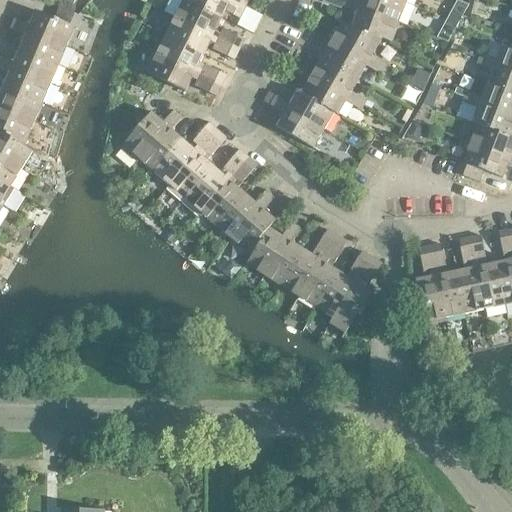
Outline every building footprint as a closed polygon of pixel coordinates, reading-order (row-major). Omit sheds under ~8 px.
[(216,33),(222,19),(184,0),(175,18),(240,51),(245,40),(223,30),(221,35),(216,33)] [(229,6),(236,9),(240,0),(231,0),(231,1),(229,0),(183,0),(184,0),(222,19),(229,6)] [(242,0),(240,0),(236,9),(243,13),(248,3),(242,0)] [(350,10),(353,0),(344,0),(342,7),(350,10)] [(361,0),(361,2),(354,0),(353,0),(350,10),(357,13),(359,8),(399,23),(406,4),(395,0),(361,0)] [(453,9),(464,13),(469,6),(458,1),(453,9)] [(22,23),(18,33),(25,36),(27,31),(67,48),(75,28),(77,29),(82,18),(59,8),(55,19),(35,11),(29,26),(22,23)] [(383,39),(383,40),(392,43),(399,23),(359,8),(357,13),(351,27),(351,28),(383,39)] [(235,61),(240,51),(175,18),(166,37),(204,56),(211,43),(216,45),(213,51),(235,61)] [(18,33),(22,23),(15,19),(11,30),(18,33)] [(351,28),(351,27),(343,22),(332,41),(370,62),(367,67),(374,71),(380,62),(372,58),(383,40),(383,39),(351,28)] [(454,33),(443,28),(437,39),(448,43),(454,33)] [(25,36),(19,50),(59,66),(67,48),(27,31),(25,36)] [(198,69),(204,56),(166,37),(157,54),(156,55),(222,87),(227,77),(205,66),(203,72),(198,69)] [(359,80),(367,67),(370,62),(332,41),(322,58),(359,80)] [(511,50),(503,46),(497,61),(495,66),(511,72),(511,50)] [(14,63),(6,60),(2,71),(9,74),(11,68),(51,85),(59,66),(19,50),(14,63)] [(156,55),(157,54),(153,52),(143,72),(186,93),(193,79),(198,82),(195,87),(216,98),(222,87),(156,55)] [(485,68),(489,58),(481,54),(477,65),(485,68)] [(352,93),(359,80),(322,58),(312,76),(349,98),(346,103),(354,107),(359,97),(352,93)] [(493,71),(488,85),(511,94),(511,72),(495,66),(497,61),(489,58),(485,68),(493,71)] [(380,62),(374,71),(382,76),(387,66),(380,62)] [(9,74),(4,87),(43,104),(51,85),(11,68),(9,74)] [(335,113),(334,114),(338,116),(346,103),(349,98),(312,76),(302,93),(301,94),(335,113)] [(481,104),(511,116),(511,94),(488,85),(483,99),(481,104)] [(0,95),(0,107),(35,123),(43,104),(4,87),(0,95)] [(471,107),(475,96),(457,89),(455,93),(465,97),(462,103),(471,107)] [(301,94),(302,93),(298,91),(290,105),(283,101),(278,111),(284,114),(287,109),(324,131),(334,114),(335,113),(301,94)] [(511,116),(481,104),(483,99),(475,96),(471,107),(479,110),(473,124),(478,126),(478,125),(511,138),(511,116)] [(278,111),(283,101),(276,97),(270,106),(278,111)] [(359,97),(354,107),(361,111),(367,101),(359,97)] [(0,131),(24,148),(24,147),(35,123),(0,107),(0,131)] [(314,149),(324,131),(287,109),(284,114),(276,128),(314,149)] [(168,118),(177,125),(182,119),(174,112),(168,118)] [(167,127),(163,123),(152,113),(121,149),(137,163),(140,160),(139,159),(167,127)] [(172,131),(177,125),(168,118),(163,123),(167,127),(139,159),(140,160),(155,173),(183,140),(172,131)] [(425,127),(413,122),(405,138),(417,143),(425,127)] [(194,150),(183,140),(155,173),(170,186),(218,132),(209,124),(193,142),(198,146),(194,150)] [(511,138),(478,125),(478,126),(470,144),(510,160),(511,154),(511,138)] [(0,156),(21,170),(33,152),(24,147),(24,148),(0,131),(0,156)] [(227,139),(218,132),(170,186),(167,189),(183,203),(214,167),(203,158),(206,153),(211,157),(227,139)] [(511,166),(511,154),(510,160),(470,144),(463,164),(460,163),(456,174),(479,183),(483,172),(502,179),(508,165),(511,166)] [(225,177),(214,167),(183,203),(199,217),(201,214),(201,213),(249,158),(240,151),(224,169),(229,173),(225,177)] [(0,180),(11,187),(21,170),(0,156),(0,180)] [(257,166),(249,158),(201,213),(201,214),(216,227),(245,194),(234,185),(237,180),(242,184),(257,166)] [(0,204),(11,187),(0,180),(0,204)] [(261,198),(269,206),(275,199),(266,192),(261,198)] [(256,204),(245,194),(216,227),(232,240),(260,208),(256,204)] [(264,211),(269,206),(261,198),(256,204),(260,208),(232,240),(252,257),(252,258),(269,229),(270,229),(276,222),(264,211)] [(287,231),(297,237),(301,230),(291,224),(287,231)] [(269,230),(270,229),(269,229),(252,258),(252,257),(246,265),(264,277),(287,241),(283,238),(269,230)] [(292,244),(297,237),(287,231),(283,238),(287,241),(264,277),(282,287),(305,252),(292,244)] [(317,259),(305,252),(282,287),(299,298),(338,237),(328,231),(315,251),(321,254),(317,259)] [(511,261),(497,264),(505,306),(511,304),(511,238),(510,231),(499,233),(504,257),(510,255),(511,261)] [(348,243),(338,237),(299,298),(316,309),(339,273),(327,265),(330,260),(335,263),(348,243)] [(482,237),(470,239),(485,310),(505,306),(497,264),(482,267),(481,262),(487,260),(482,237)] [(485,310),(470,239),(459,242),(464,265),(470,264),(471,269),(456,272),(465,314),(485,310)] [(445,319),(446,318),(465,314),(456,272),(442,275),(441,270),(447,269),(442,245),(430,248),(445,319)] [(447,322),(446,318),(445,319),(430,248),(419,250),(424,274),(430,272),(431,278),(415,281),(425,327),(447,322)] [(352,281),(339,273),(316,309),(333,319),(333,320),(372,259),(363,252),(350,273),(355,276),(352,281)] [(333,320),(333,319),(330,325),(345,334),(357,316),(360,318),(366,309),(363,307),(372,293),(361,287),(364,282),(369,285),(382,265),(372,259),(333,320)]
